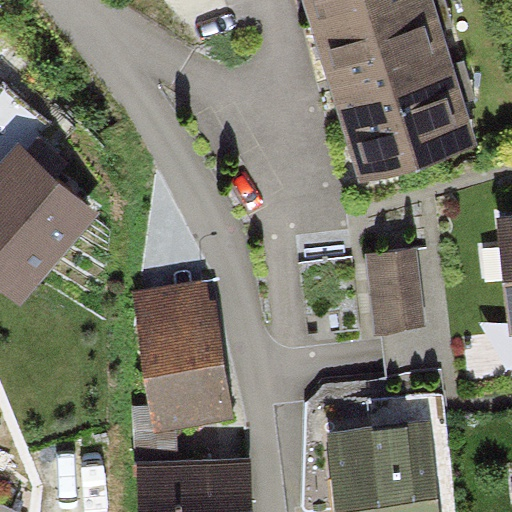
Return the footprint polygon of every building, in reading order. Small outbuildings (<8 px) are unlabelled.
[(426,0),(306,0),(308,5),(327,68),(349,138),(363,182),(472,148),(426,0)] [(94,214),(16,145),(0,163),(0,298),(11,308),(94,214)] [(511,339),(511,218),(497,220),(509,340),(511,339)] [(414,250),(370,254),(376,331),(421,327),(414,250)] [(345,260),(294,264),(300,336),(351,332),(345,260)] [(209,283),(133,293),(152,432),(228,422),(209,283)] [(435,511),(426,421),(323,432),(332,511),(435,511)] [(247,511),(246,464),(134,468),(135,511),(247,511)]
